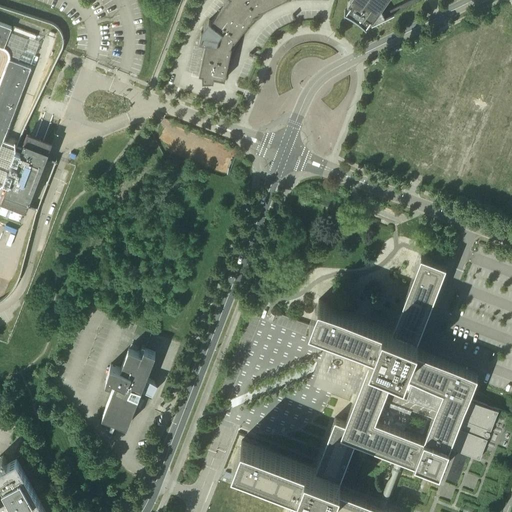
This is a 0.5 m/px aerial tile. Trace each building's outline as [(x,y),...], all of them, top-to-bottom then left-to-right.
[(256,11),(246,0),(227,0),(211,21),(209,19),(204,26),(205,27),(203,32),(201,31),(200,40),(206,41),(199,73),(202,74),(203,81),(214,80),(215,76),(225,79),(232,45),(231,45),(233,40),(234,41),(255,14),(254,13),(256,11)] [(246,0),(256,11),(258,10),(259,11),(280,0),(246,0)] [(386,0),(349,0),(347,3),(348,4),(349,3),(350,4),(346,10),(345,10),(345,11),(347,12),(351,14),(353,15),(357,18),(361,21),(365,24),(366,26),(367,26),(366,25),(371,18),(372,20),(372,21),(373,20),(375,22),(372,23),(372,24),(394,13),(394,12),(386,16),(381,8),(386,0)] [(0,182),(1,182),(3,179),(9,181),(1,201),(6,202),(26,210),(28,205),(46,158),(53,140),(28,131),(21,150),(16,148),(15,144),(3,139),(31,66),(9,58),(0,82),(0,44),(4,46),(12,27),(0,22),(0,182)] [(242,439),(232,465),(296,489),(286,511),(315,511),(317,509),(325,511),(400,511),(401,511),(384,506),(403,457),(439,471),(449,446),(480,458),(488,438),(485,437),(486,435),(488,436),(490,431),(488,430),(489,429),(491,429),(499,409),(468,397),(478,372),(414,347),(446,264),(421,254),(393,328),(319,299),(309,325),(372,350),(345,421),(335,417),(315,468),(242,439)] [(110,364),(107,375),(106,381),(112,382),(113,379),(116,380),(102,415),(127,425),(141,389),(153,393),(158,383),(146,377),(156,352),(144,348),(143,352),(129,347),(121,367),(110,364)] [(0,511),(15,511),(17,511),(46,511),(17,457),(7,462),(3,454),(0,455),(0,458),(3,465),(0,466),(0,481),(8,496),(0,500),(0,511)]
